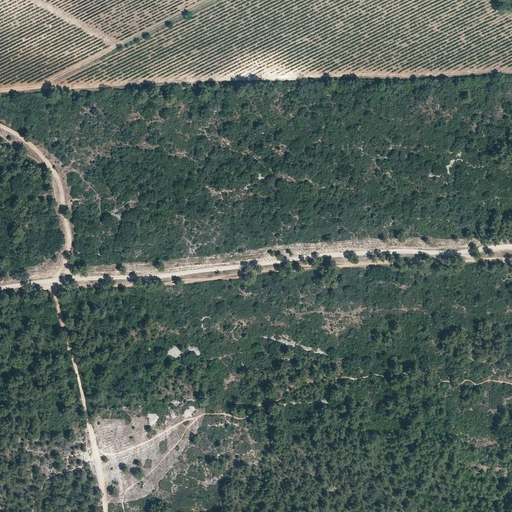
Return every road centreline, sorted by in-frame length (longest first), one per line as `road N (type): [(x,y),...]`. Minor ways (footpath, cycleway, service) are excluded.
road 1 (track): [(0,288),(320,256),(511,248)]
road 2 (track): [(54,281),(68,247),(50,171),(0,128)]
